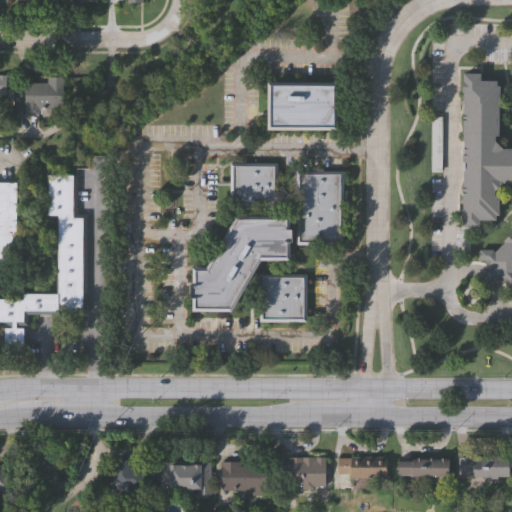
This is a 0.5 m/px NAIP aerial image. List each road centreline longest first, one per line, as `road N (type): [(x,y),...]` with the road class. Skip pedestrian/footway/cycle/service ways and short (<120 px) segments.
road 1 (secondary): [(383,382),(0,387)]
road 2 (secondary): [(0,420),(383,416)]
road 3 (residential): [(374,297),(377,57),(390,28),(440,0)]
road 4 (residential): [(164,26),(131,39),(0,39)]
road 5 (secondary): [(383,416),(511,416)]
road 6 (secondary): [(511,382),(383,382)]
road 7 (residential): [(374,297),(347,416)]
